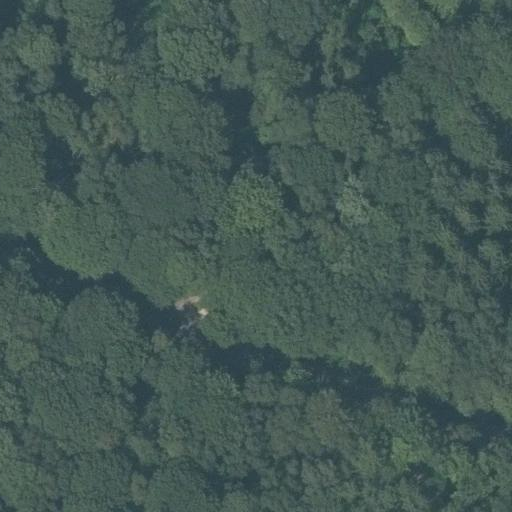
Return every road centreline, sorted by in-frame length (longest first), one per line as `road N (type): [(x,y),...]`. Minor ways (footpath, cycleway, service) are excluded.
road 1 (tertiary): [(0,251),(333,386),(511,441)]
road 2 (track): [(179,325),(220,263),(314,267),(406,254),(436,231),(511,125)]
road 3 (unknown): [(375,263),(249,198),(142,33),(90,0)]
road 4 (track): [(145,511),(154,427),(179,325)]
road 5 (unknown): [(375,263),(511,330)]
